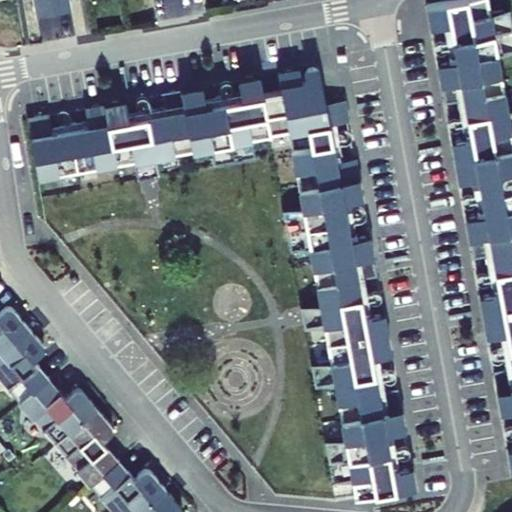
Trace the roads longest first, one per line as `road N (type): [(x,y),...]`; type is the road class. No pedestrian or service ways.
road 1 (residential): [(373,0),(462,468),(453,511)]
road 2 (residential): [(235,511),(214,498),(21,269),(0,168)]
road 3 (residential): [(0,74),(373,0)]
